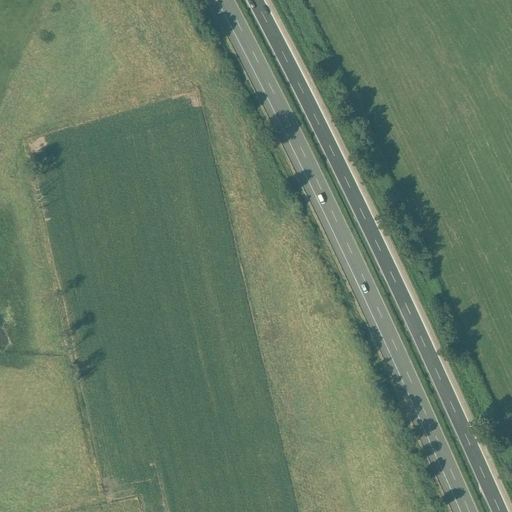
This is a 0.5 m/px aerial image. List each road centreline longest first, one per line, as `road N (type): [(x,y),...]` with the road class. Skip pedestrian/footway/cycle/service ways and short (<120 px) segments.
road 1 (motorway): [(223,0),(469,511)]
road 2 (motorway): [(496,511),(257,0)]
